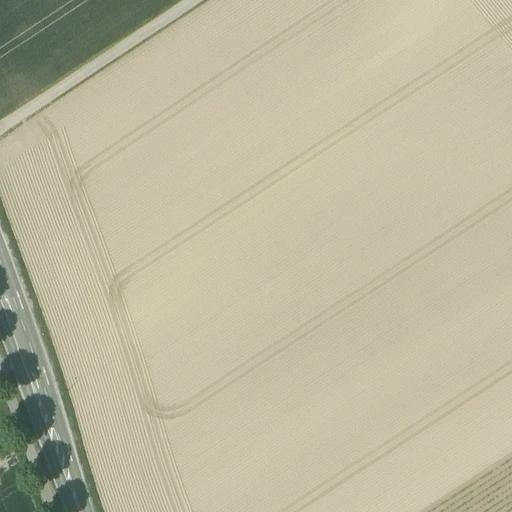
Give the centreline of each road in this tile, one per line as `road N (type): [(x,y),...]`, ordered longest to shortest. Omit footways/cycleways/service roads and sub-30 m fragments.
road 1 (tertiary): [(84,511),(0,291)]
road 2 (track): [(0,130),(190,0)]
